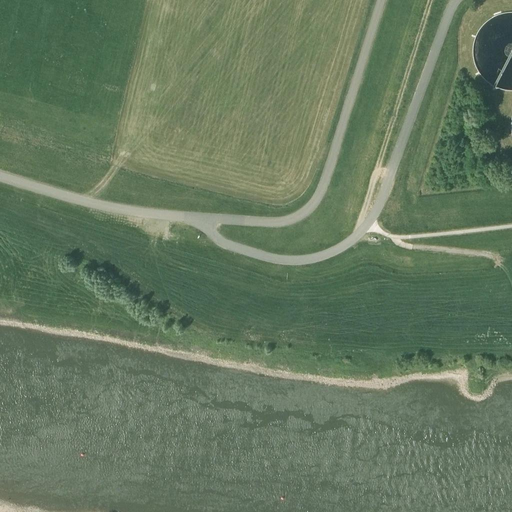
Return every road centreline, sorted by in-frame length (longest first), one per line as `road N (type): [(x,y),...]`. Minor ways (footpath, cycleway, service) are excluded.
road 1 (unclassified): [(194,216),(221,242),(275,259),(325,256),(346,244),(376,211),(454,0)]
road 2 (unclassified): [(194,216),(290,220),(314,200),(379,0)]
road 3 (track): [(367,223),(429,0)]
road 4 (unclassified): [(0,176),(92,203),(194,216)]
